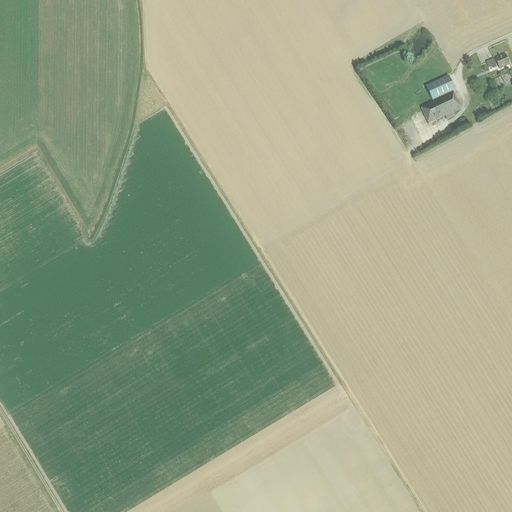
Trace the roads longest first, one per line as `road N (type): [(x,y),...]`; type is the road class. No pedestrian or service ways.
road 1 (track): [(90,228),(127,122),(131,0)]
road 2 (unknown): [(410,149),(462,110),(465,56),(511,35)]
road 3 (track): [(61,511),(0,408)]
